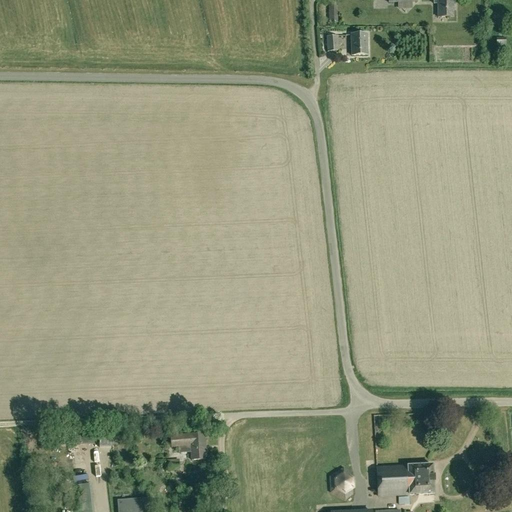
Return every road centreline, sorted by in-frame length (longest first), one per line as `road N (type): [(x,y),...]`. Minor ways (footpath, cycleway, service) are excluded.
road 1 (unclassified): [(511,403),(384,403),(353,383),(320,133),(298,90),(258,80),(0,76)]
road 2 (unknown): [(365,394),(234,416),(222,511)]
